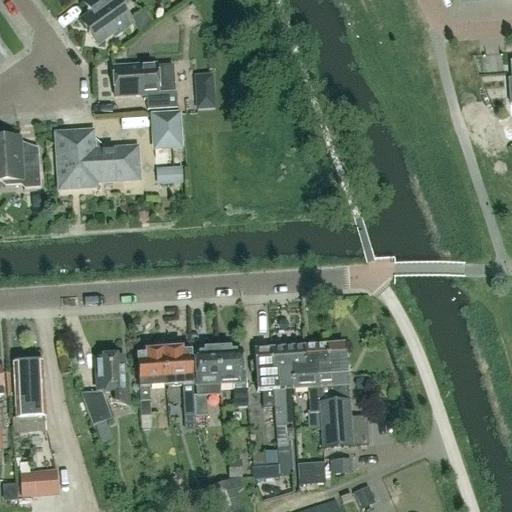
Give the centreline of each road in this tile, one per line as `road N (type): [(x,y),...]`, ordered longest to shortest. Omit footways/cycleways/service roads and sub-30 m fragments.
road 1 (residential): [(447,442),(408,336),(371,273),(0,302)]
road 2 (residential): [(0,104),(16,98),(43,65),(44,34),(19,0)]
